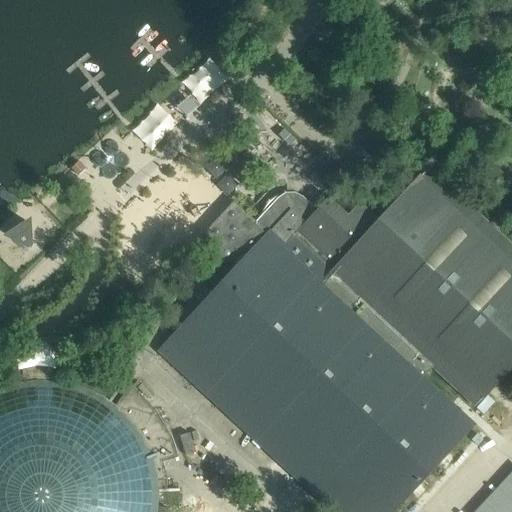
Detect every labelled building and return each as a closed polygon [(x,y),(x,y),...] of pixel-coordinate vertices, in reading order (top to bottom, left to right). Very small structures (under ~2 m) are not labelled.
[(511,0),(508,0),(491,19),(511,37),(511,0)] [(160,352),(333,511),(394,511),(475,426),(423,378),(432,368),(475,407),(511,366),(511,244),(429,168),(412,186),(380,220),(360,202),(349,215),(329,197),(317,210),(303,197),(295,193),(286,193),(278,198),(256,222),(234,201),(229,206),(205,233),(204,236),(204,239),(205,242),(227,263),(229,262),(236,269),(175,335),(160,352)] [(30,248),(51,217),(30,203),(9,234),(30,248)] [(0,511),(167,511),(168,508),(158,506),(158,504),(158,502),(158,500),(158,498),(158,496),(158,493),(167,492),(167,490),(166,475),(163,462),(178,458),(173,440),(172,438),(156,410),(131,385),(116,406),(111,403),(109,401),(107,400),(106,399),(105,399),(111,386),(87,375),(81,387),(79,386),(77,386),(76,385),(74,384),(72,384),(70,383),(68,383),(66,383),(64,382),(62,382),(61,381),(59,381),(57,381),(55,381),(53,380),(52,380),(52,369),(50,369),(43,368),(35,368),(23,370),(23,381),(21,382),(19,382),(17,383),(15,383),(13,383),(12,384),(10,384),(8,385),(6,386),(4,386),(2,387),(1,388),(0,387),(0,511)] [(181,435),(185,455),(194,453),(190,433),(181,435)] [(511,511),(511,482),(484,511),(511,511)]
